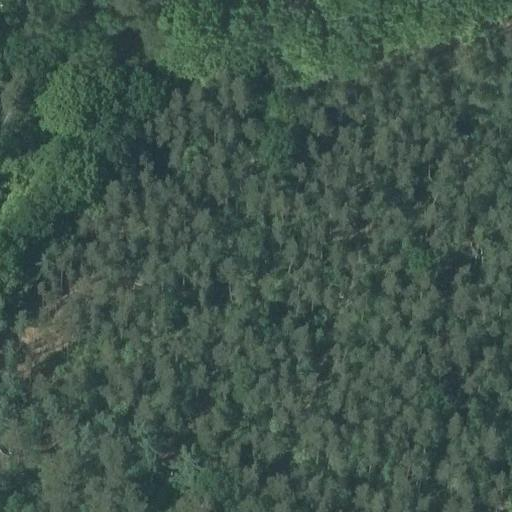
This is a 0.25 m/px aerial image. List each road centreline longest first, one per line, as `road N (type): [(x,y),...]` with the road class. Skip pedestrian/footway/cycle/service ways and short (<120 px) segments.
road 1 (track): [(0,216),(176,59)]
road 2 (unclassified): [(176,59),(336,0)]
